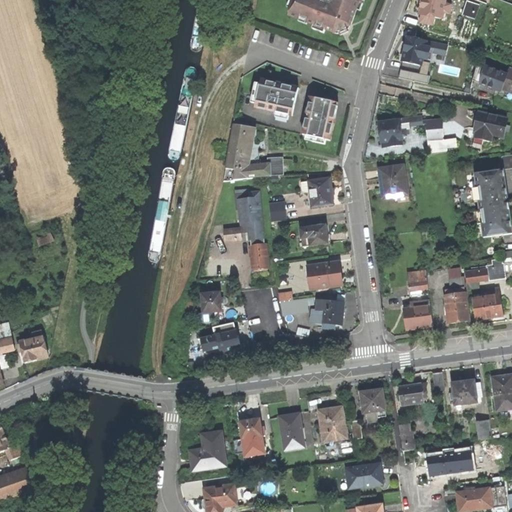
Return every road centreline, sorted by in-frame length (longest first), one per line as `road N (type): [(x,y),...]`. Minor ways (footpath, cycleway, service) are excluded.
road 1 (residential): [(374,337),(354,170),(369,86)]
road 2 (track): [(264,50),(213,92),(180,224)]
road 3 (secondary): [(177,392),(377,365)]
road 4 (secondary): [(0,403),(68,378),(177,392)]
road 5 (residential): [(374,337),(281,342),(262,298)]
road 6 (secondary): [(377,365),(511,345)]
